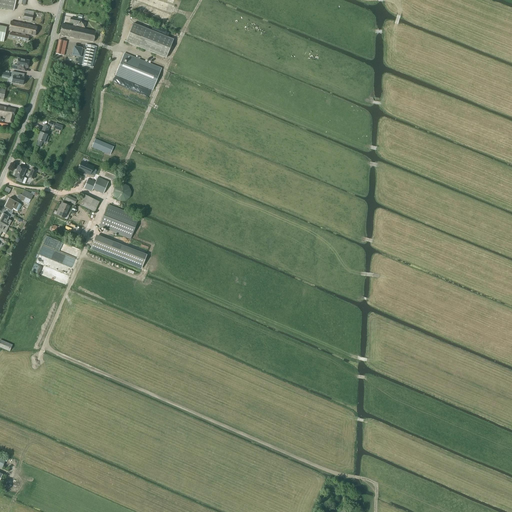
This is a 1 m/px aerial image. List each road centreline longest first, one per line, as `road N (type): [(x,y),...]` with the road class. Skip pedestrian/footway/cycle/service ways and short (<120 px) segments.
road 1 (track): [(44,343),(336,475),(375,483),(375,511)]
road 2 (unclassified): [(0,184),(61,0)]
road 3 (track): [(125,162),(200,0)]
road 4 (track): [(86,245),(35,362)]
